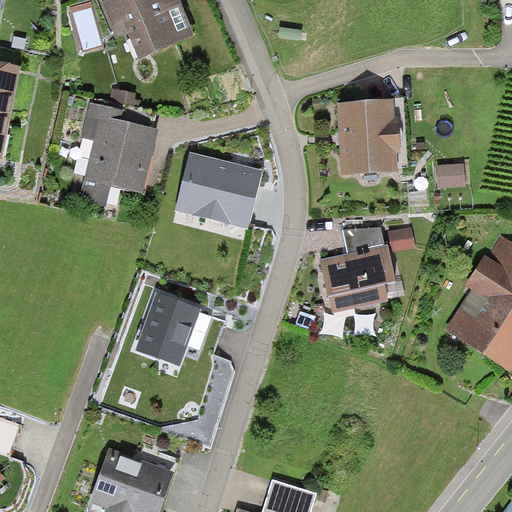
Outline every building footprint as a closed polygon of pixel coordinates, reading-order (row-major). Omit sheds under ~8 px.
[(193,41),(178,0),(108,0),(107,0),(115,23),(127,18),(142,60),(193,41)] [(0,150),(17,68),(0,64),(0,150)] [(143,191),(157,129),(118,121),(120,109),(88,102),(80,136),(92,138),(80,196),(105,201),(109,183),(143,191)] [(393,104),(337,107),(340,179),(397,176),(396,160),(402,159),(400,126),(394,127),(393,104)] [(260,175),(192,157),(178,210),(247,228),(260,175)] [(395,294),(383,229),(343,230),(347,256),(321,261),(331,317),(389,307),(387,295),(395,294)] [(511,242),(502,237),(470,289),(475,292),(450,332),(511,369),(511,242)] [(194,315),(153,301),(136,350),(176,364),(194,315)] [(165,511),(175,486),(108,462),(90,511),(165,511)] [(265,511),(312,511),(315,504),(272,490),(265,511)]
